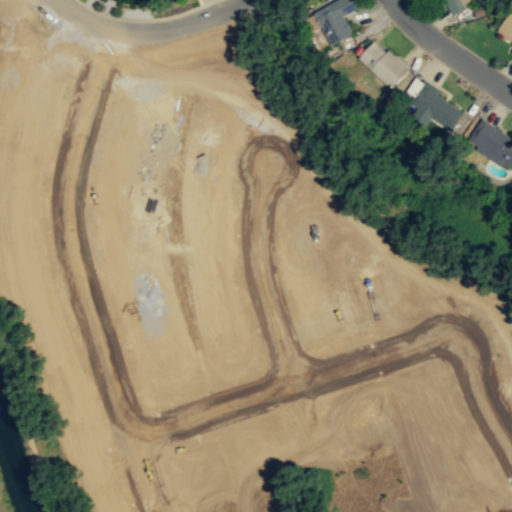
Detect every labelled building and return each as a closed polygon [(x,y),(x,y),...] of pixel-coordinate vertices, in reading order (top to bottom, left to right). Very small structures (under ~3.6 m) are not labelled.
[(328,45),(352,35),(343,15),(358,9),(353,0),(337,0),(313,11),(328,45)] [(442,0),(450,14),(471,3),(469,0),(442,0)] [(497,30),(511,40),(511,12),(510,11),(497,30)] [(390,88),(408,70),(378,39),(359,58),(390,88)] [(450,130),(464,109),(423,81),(409,102),(450,130)] [(466,145),(511,170),(511,137),(480,120),(466,145)]
